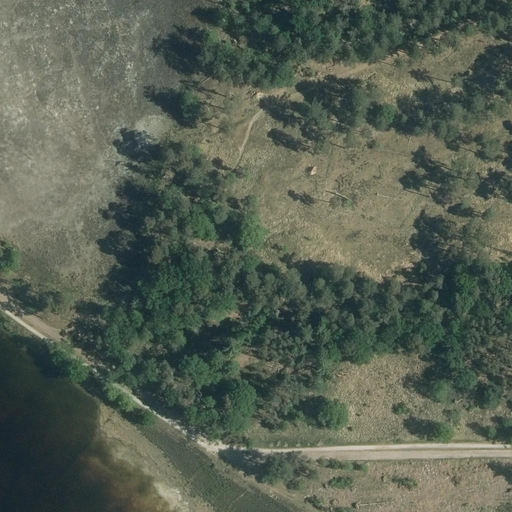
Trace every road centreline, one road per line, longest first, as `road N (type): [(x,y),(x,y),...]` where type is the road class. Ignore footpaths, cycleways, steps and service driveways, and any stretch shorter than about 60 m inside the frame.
road 1 (track): [(45,329),(238,458),(511,451)]
road 2 (track): [(261,109),(511,3)]
